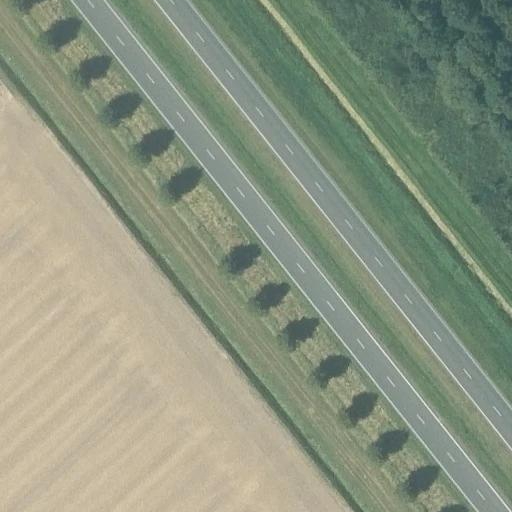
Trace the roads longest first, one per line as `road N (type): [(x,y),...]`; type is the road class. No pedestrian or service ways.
road 1 (trunk): [(84,0),(491,511)]
road 2 (trunk): [(511,431),(168,0)]
